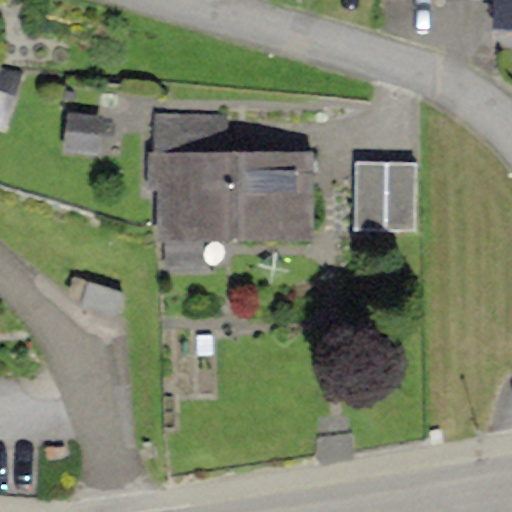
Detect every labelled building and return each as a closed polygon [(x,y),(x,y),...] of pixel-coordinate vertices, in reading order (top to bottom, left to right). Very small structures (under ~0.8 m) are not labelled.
[(511,0),(498,0),(498,4),(497,42),(511,42),(511,0)] [(24,78),(4,72),(0,84),(0,131),(8,134),(24,78)] [(229,117),(151,116),(150,193),(159,193),(159,244),(317,245),(317,165),(229,164),(229,117)] [(116,121),(68,117),(65,158),(112,162),(116,121)] [(419,170),(356,168),(354,238),(417,240),(419,170)]
